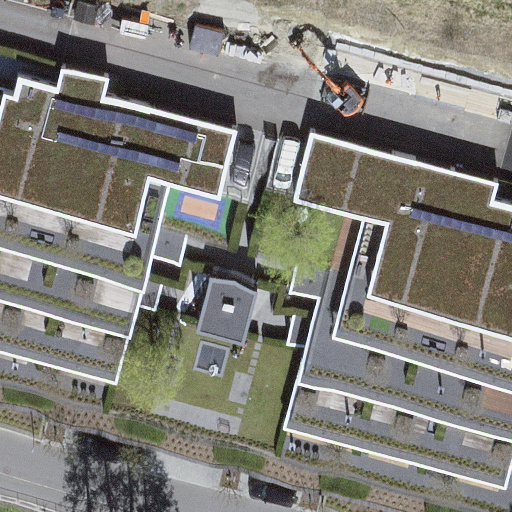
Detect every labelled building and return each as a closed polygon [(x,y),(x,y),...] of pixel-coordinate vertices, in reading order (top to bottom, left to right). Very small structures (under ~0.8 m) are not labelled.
[(0,130),(0,166),(94,192),(104,159),(166,176),(220,190),(237,126),(57,78),(19,68),(15,82),(1,131),(0,130)] [(293,191),(347,206),(431,229),(422,261),(511,285),(511,201),(411,174),(416,157),(310,128),(293,191)] [(0,166),(0,214),(145,254),(166,176),(104,159),(94,192),(0,166)] [(511,360),(511,285),(422,261),(431,229),(347,206),(319,308),(511,360)] [(119,349),(145,254),(0,214),(0,316),(15,321),(22,295),(58,305),(51,330),(119,349)] [(196,320),(242,333),(257,281),(210,268),(196,320)] [(508,454),(511,439),(511,360),(319,308),(295,396),(366,416),(373,389),(408,399),(401,425),(508,454)]
